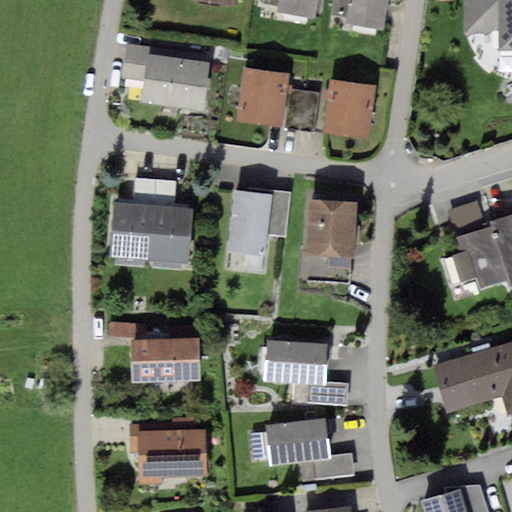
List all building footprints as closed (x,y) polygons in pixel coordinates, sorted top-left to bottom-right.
[(318,0),(268,0),(267,11),(316,19),(318,0)] [(390,0),(340,0),(337,23),(386,30),(390,0)] [(511,1),(465,2),(466,37),(499,36),(499,57),(511,57),(511,1)] [(150,51),(127,49),(124,83),(141,84),(139,104),(206,110),(210,61),(150,56),(150,51)] [(290,77),(246,71),(239,126),(283,132),(290,77)] [(375,90),(334,85),(328,135),(369,140),(375,90)] [(292,128),(317,131),(320,94),(295,92),(292,128)] [(273,201),(237,197),(230,256),(265,260),(268,239),(287,241),(292,196),(274,194),(273,201)] [(194,213),(120,205),(114,260),(189,268),(194,213)] [(359,209),(311,205),(306,261),(355,265),(359,209)] [(492,235),(456,247),(460,258),(449,262),(459,290),(477,284),(481,296),(510,286),(511,290),(511,220),(490,228),(492,235)] [(198,343),(133,346),(134,387),(200,384),(198,343)] [(328,349),(267,345),(265,388),(311,390),(310,410),(350,412),(351,390),(326,388),(328,349)] [(511,349),(437,371),(450,416),(499,402),(504,418),(511,415),(511,349)] [(326,423),(265,433),(271,472),(314,466),(317,485),(355,480),(353,461),(333,464),(326,423)] [(144,432),(131,432),(131,454),(138,454),(139,489),(163,488),(168,481),(206,480),(205,436),(144,438),(144,432)] [(459,491),(465,511),(487,511),(479,486),(446,487),(446,495),(459,491)] [(446,495),(421,502),(424,511),(465,511),(459,491),(446,495)]
